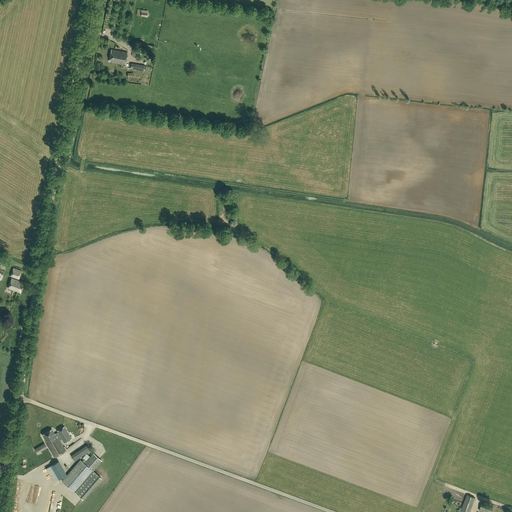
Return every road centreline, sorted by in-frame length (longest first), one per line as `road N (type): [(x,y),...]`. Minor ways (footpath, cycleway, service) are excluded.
road 1 (tertiary): [(1,511),(92,0)]
road 2 (track): [(328,511),(20,397)]
